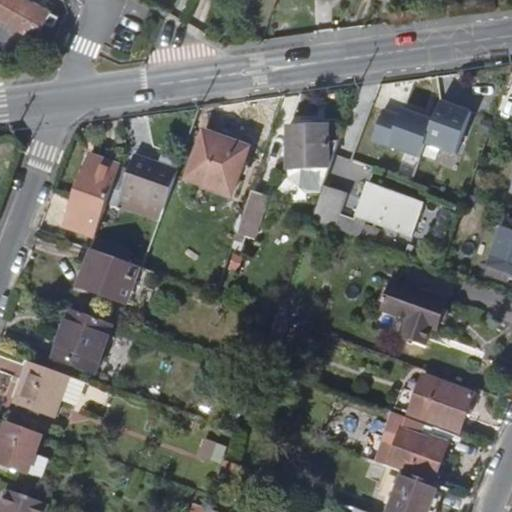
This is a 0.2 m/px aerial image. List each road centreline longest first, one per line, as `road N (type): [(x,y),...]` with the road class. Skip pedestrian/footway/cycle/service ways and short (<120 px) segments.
road 1 (secondary): [(65,96),(511,34)]
road 2 (residential): [(65,96),(0,278)]
